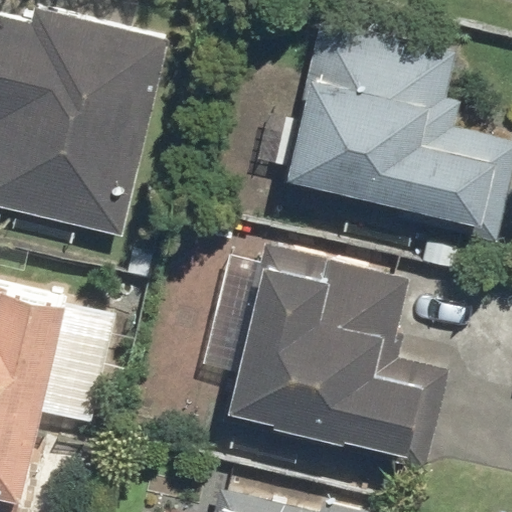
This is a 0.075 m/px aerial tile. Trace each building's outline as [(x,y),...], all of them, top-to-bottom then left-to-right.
[(0,203),(120,232),(168,32),(34,0),(29,0),(26,17),(0,10),(0,203)] [(390,216),(497,240),(511,173),(511,135),(455,122),(461,97),(444,94),(455,45),(316,14),(278,178),(393,204),(390,216)] [(259,239),(218,416),(426,464),(449,368),(389,354),(408,273),(259,239)] [(0,511),(14,511),(64,294),(0,279),(0,511)] [(318,508),(214,482),(205,511),(396,511),(322,493),(318,508)]
